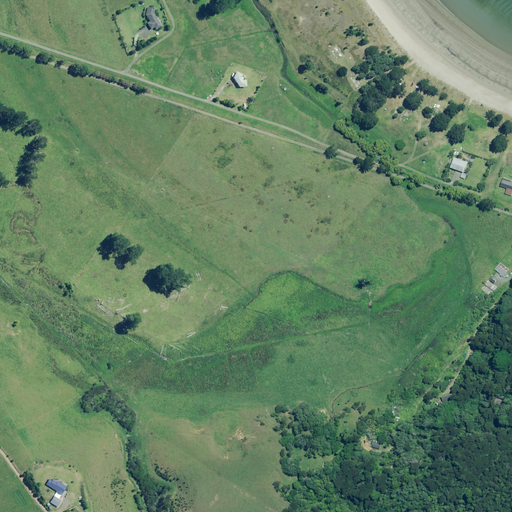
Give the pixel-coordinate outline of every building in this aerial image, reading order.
[(148,21),(146,23),(150,29),(153,27),(155,30),(161,26),(156,18),(157,17),(154,12),(155,9),(153,9),(154,7),(150,6),(150,7),(146,6),(144,14),(148,21)] [(235,70),(230,76),(238,87),(246,87),(246,80),(241,80),(240,77),(241,74),(235,70)] [(468,162),(454,157),(451,167),(464,172),(465,170),(464,170),(466,165),(467,166),(468,162)] [(511,194),(511,182),(510,182),(510,180),(503,178),(501,186),(507,188),(505,194),(511,196),(511,194)] [(500,264),(495,269),(497,270),(496,270),(503,276),(508,271),(500,264)] [(382,442),(375,440),(373,447),(376,448),(375,451),(378,452),(379,449),(380,449),(382,442)] [(51,481),(48,479),(45,484),(56,491),(49,502),(58,507),(62,501),(58,499),(66,487),(56,481),(56,482),(52,479),(51,481)]
